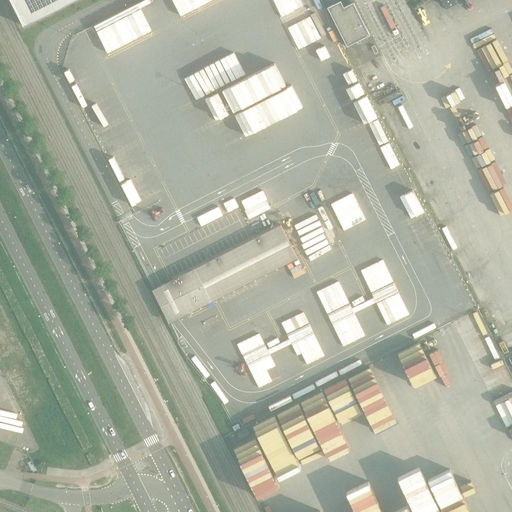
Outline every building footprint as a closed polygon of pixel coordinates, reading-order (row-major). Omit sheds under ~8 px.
[(10,0),(24,27),(77,0),(10,0)] [(341,1),(327,8),(347,47),(370,35),(354,2),(344,7),(341,1)] [(213,147),(242,133),(238,124),(230,128),(224,116),(211,122),(211,124),(204,128),(213,147)] [(281,225),(173,279),(190,313),(298,257),(281,225)] [(190,313),(173,279),(154,289),(171,322),(190,313)] [(250,434),(247,429),(237,434),(240,440),(250,434)]
